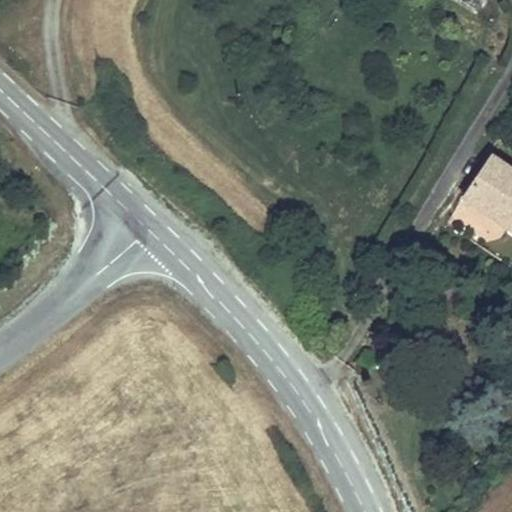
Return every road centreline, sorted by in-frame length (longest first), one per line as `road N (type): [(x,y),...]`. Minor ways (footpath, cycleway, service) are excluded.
road 1 (tertiary): [(367,511),(272,355),(148,229)]
road 2 (tertiary): [(148,229),(0,89)]
road 3 (unclassified): [(0,347),(148,229)]
road 4 (track): [(50,136),(62,116),(55,0)]
